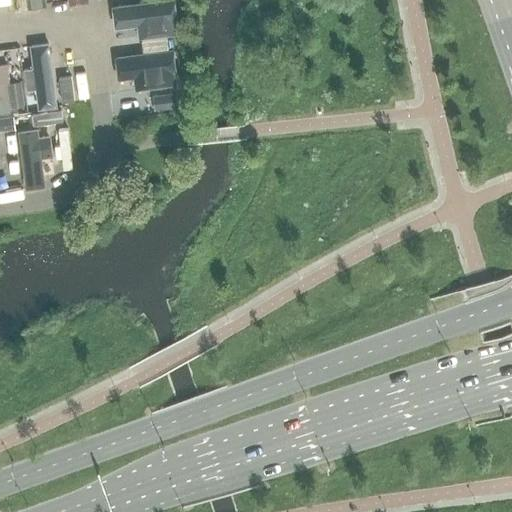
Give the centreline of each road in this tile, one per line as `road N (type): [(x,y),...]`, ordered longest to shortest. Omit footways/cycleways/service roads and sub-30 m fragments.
road 1 (primary): [(511,302),(0,484)]
road 2 (primary): [(63,511),(477,374)]
road 3 (residential): [(106,146),(85,48),(58,33),(0,30)]
road 4 (residential): [(0,208),(56,199),(91,171),(106,146)]
